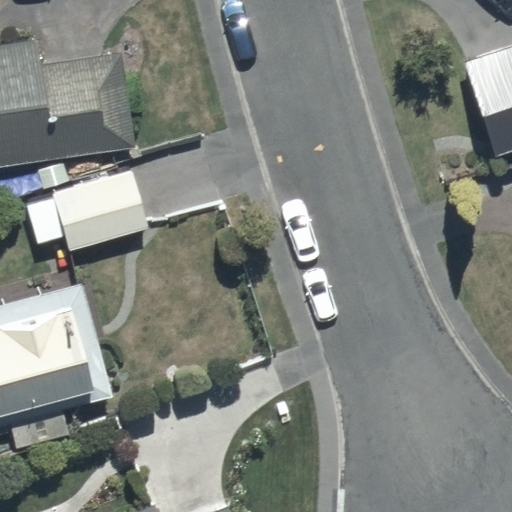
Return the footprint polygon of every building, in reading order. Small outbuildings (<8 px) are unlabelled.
[(32,23),(0,27),(0,146),(130,129),(118,37),(36,46),(32,23)] [(511,26),(461,43),(491,135),(511,127),(511,26)] [(145,207),(128,151),(48,174),(50,179),(23,187),(38,239),(145,207)] [(75,260),(0,281),(0,403),(4,403),(13,432),(65,417),(57,389),(108,375),(75,260)] [(233,511),(221,483),(161,507),(152,486),(99,507),(95,495),(53,511),(233,511)]
